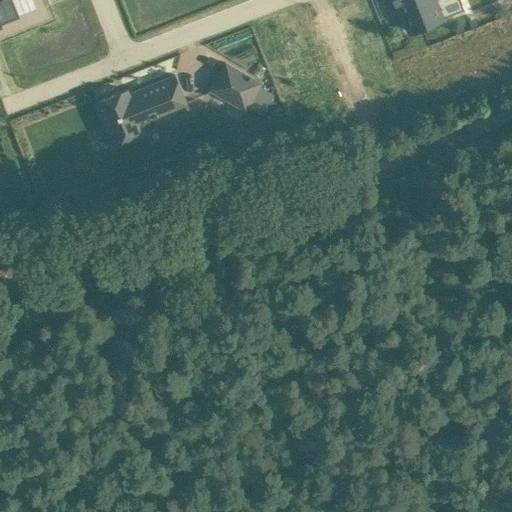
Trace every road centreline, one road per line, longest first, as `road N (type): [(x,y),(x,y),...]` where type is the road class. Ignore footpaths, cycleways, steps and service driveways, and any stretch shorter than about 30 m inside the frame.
road 1 (track): [(0,291),(391,158)]
road 2 (residential): [(287,0),(124,61)]
road 3 (track): [(511,108),(391,158)]
